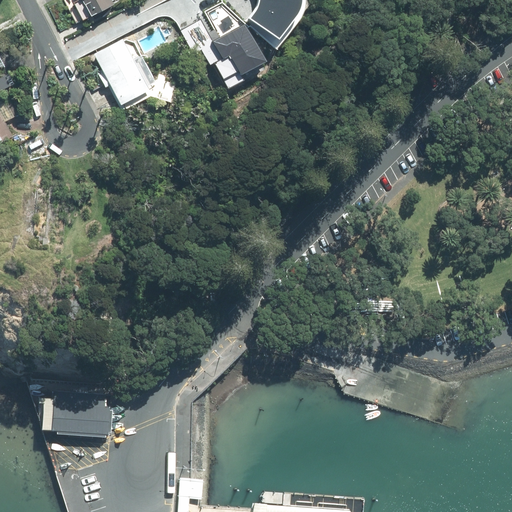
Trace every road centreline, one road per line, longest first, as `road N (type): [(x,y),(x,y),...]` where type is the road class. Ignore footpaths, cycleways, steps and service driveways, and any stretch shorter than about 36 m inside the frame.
road 1 (residential): [(511,37),(179,366),(143,425),(137,487)]
road 2 (residential): [(91,132),(68,148),(51,135),(32,13)]
road 3 (residential): [(32,13),(89,112),(91,132)]
